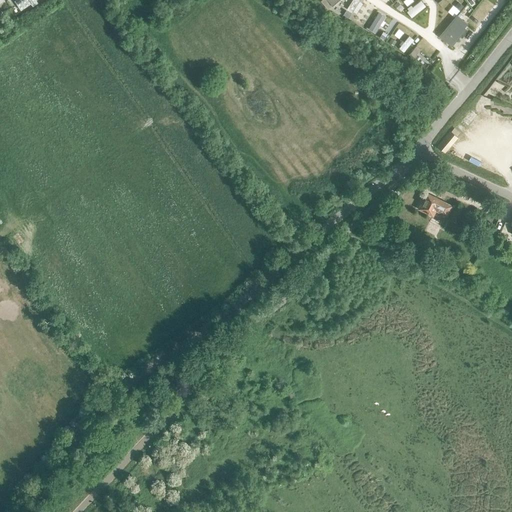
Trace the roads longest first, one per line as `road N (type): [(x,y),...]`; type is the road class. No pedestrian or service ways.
road 1 (tertiary): [(23,511),(95,413),(244,299),(415,151)]
road 2 (unknown): [(38,511),(116,407),(217,331),(246,340)]
road 3 (unknown): [(511,331),(347,229)]
road 4 (tertiary): [(415,151),(511,34)]
